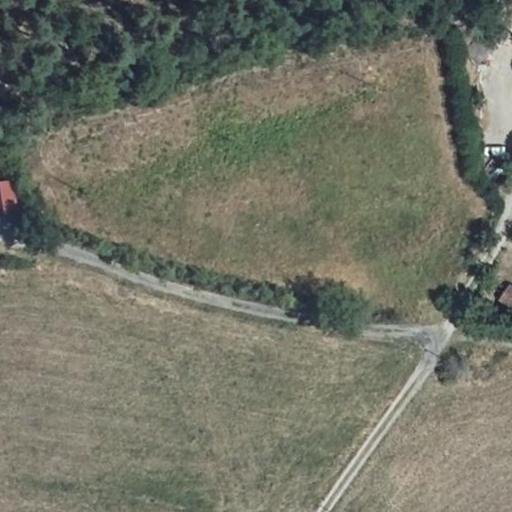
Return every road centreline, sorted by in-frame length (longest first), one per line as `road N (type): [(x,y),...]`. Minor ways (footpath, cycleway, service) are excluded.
road 1 (track): [(0,238),(65,249),(167,292),(344,332),(511,334)]
road 2 (track): [(479,280),(330,511)]
